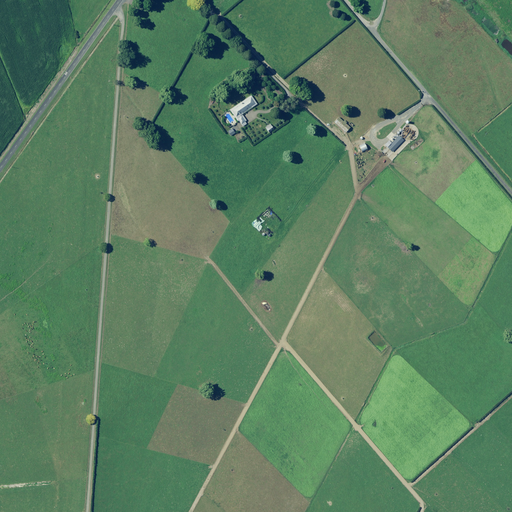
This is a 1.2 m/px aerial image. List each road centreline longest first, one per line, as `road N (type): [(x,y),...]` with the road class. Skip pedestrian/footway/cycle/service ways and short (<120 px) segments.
road 1 (track): [(123,0),(86,511)]
road 2 (unclassified): [(344,0),(511,196)]
road 3 (tertiary): [(120,0),(0,168)]
